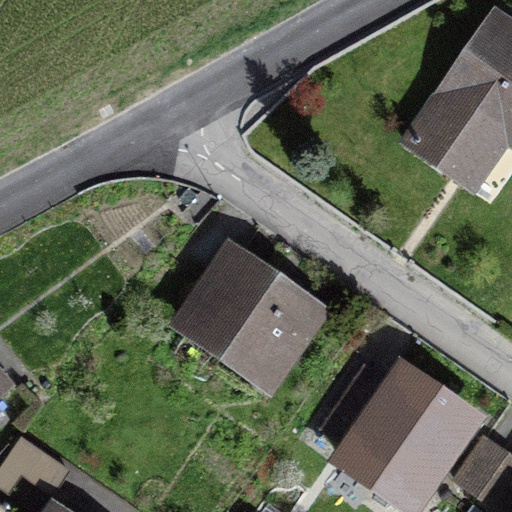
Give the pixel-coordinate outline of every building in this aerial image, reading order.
[(511,18),(491,4),(403,132),(488,190),(511,155),(511,18)] [(233,243),(175,323),(269,390),(327,310),(233,243)] [(353,447),(343,462),(411,507),(472,417),(404,372),(385,400),(360,384),(328,431),(353,447)] [(0,396),(11,387),(0,373),(0,396)] [(485,443),(458,480),(500,511),(511,493),(511,463),(494,451),(485,443)] [(66,511),(52,502),(44,511),(66,511)]
